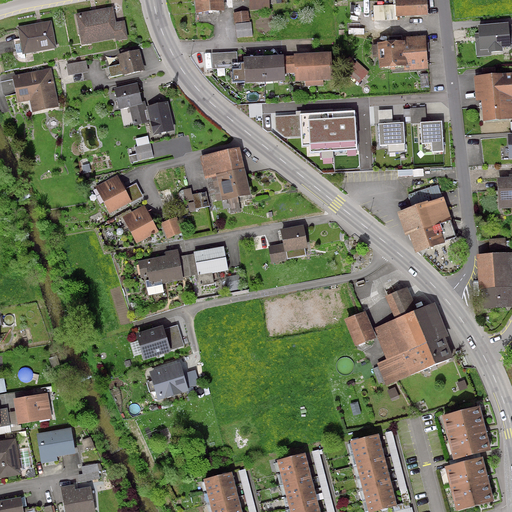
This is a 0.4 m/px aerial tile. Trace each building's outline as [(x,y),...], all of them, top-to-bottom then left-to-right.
[(220,0),(195,0),(196,12),(221,11),(220,0)] [(248,0),(249,11),(269,10),(268,0),(248,0)] [(425,14),(424,0),(402,0),(396,0),(397,15),(425,14)] [(111,9),(76,16),(81,43),(115,36),(115,40),(125,39),(122,23),(114,25),(111,9)] [(233,13),(234,23),(249,21),(247,11),(233,13)] [(49,23),(18,29),(22,53),(54,47),(49,23)] [(235,25),(237,38),(253,36),(251,23),(235,25)] [(507,26),(479,28),(480,50),(489,49),(489,52),(499,51),(499,48),(511,47),(511,30),(507,31),(507,26)] [(425,68),(423,38),(392,40),(392,45),(378,46),(379,69),(403,67),(404,70),(425,68)] [(142,71),(137,52),(118,57),(123,76),(142,71)] [(211,55),(212,70),(237,68),(236,53),(211,55)] [(329,79),(328,55),(295,57),(296,81),(329,79)] [(281,81),(280,59),(244,61),(245,83),(281,81)] [(65,65),(67,76),(87,72),(85,62),(65,65)] [(368,72),(357,62),(346,73),(357,83),(368,72)] [(48,71),(12,78),(17,102),(30,99),(32,112),(56,107),(48,71)] [(511,98),(511,75),(474,79),(476,100),(483,100),(484,121),(511,118),(511,102),(511,98)] [(139,104),(135,86),(114,91),(118,109),(139,104)] [(172,130),(165,104),(147,109),(154,134),(172,130)] [(354,112),(302,115),(303,144),(311,143),(312,150),(356,148),(354,112)] [(442,122),(419,123),(420,145),(429,145),(430,154),(443,153),(442,122)] [(403,145),(401,125),(379,126),(380,146),(403,145)] [(236,151),(201,159),(205,178),(216,175),(222,200),(246,195),(236,151)] [(511,206),(511,176),(510,177),(510,180),(499,180),(500,207),(511,206)] [(128,202),(115,178),(96,188),(109,212),(128,202)] [(456,239),(438,187),(407,198),(412,211),(402,214),(415,253),(456,239)] [(155,232),(142,209),(124,218),(136,242),(155,232)] [(175,217),(160,224),(167,238),(182,231),(175,217)] [(301,228),(282,232),(285,251),(304,247),(301,228)] [(224,270),(221,249),(195,254),(199,274),(224,270)] [(511,255),(477,258),(479,289),(484,289),(485,309),(511,307),(510,286),(511,285),(511,255)] [(175,258),(139,264),(141,275),(148,274),(150,284),(179,279),(175,258)] [(225,278),(228,292),(242,289),(240,275),(225,278)] [(407,288),(385,298),(395,320),(417,311),(407,288)] [(447,358),(428,311),(377,332),(396,379),(447,358)] [(363,314),(344,322),(355,348),(374,340),(363,314)] [(177,326),(162,330),(169,352),(184,347),(177,326)] [(167,352),(159,329),(136,337),(144,359),(167,352)] [(184,391),(176,367),(150,375),(158,399),(184,391)] [(44,397),(15,402),(19,423),(48,418),(44,397)] [(488,452),(477,410),(444,419),(455,461),(488,452)] [(71,453),(68,432),(38,437),(41,457),(71,453)] [(374,511),(394,507),(376,438),(351,445),(369,511),(374,511)] [(0,477),(17,475),(12,442),(0,444),(0,477)] [(334,511),(319,450),(312,451),(327,511),(334,511)] [(320,511),(305,453),(277,460),(290,511),(320,511)] [(491,502),(481,462),(447,470),(457,511),(491,502)] [(256,511),(245,469),(239,470),(249,511),(256,511)] [(238,511),(229,476),(204,483),(211,511),(238,511)] [(91,511),(92,511),(88,491),(63,495),(66,511),(91,511)] [(19,511),(17,501),(0,503),(0,511),(19,511)]
